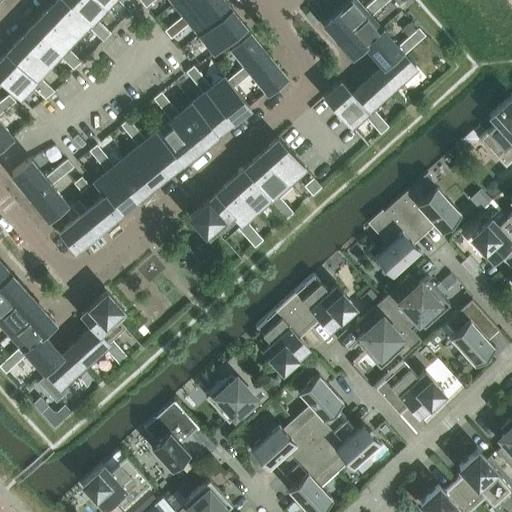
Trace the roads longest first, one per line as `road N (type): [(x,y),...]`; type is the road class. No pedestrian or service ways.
road 1 (residential): [(70,281),(328,73),(261,0)]
road 2 (residential): [(422,452),(331,352)]
road 3 (residential): [(422,452),(511,364)]
